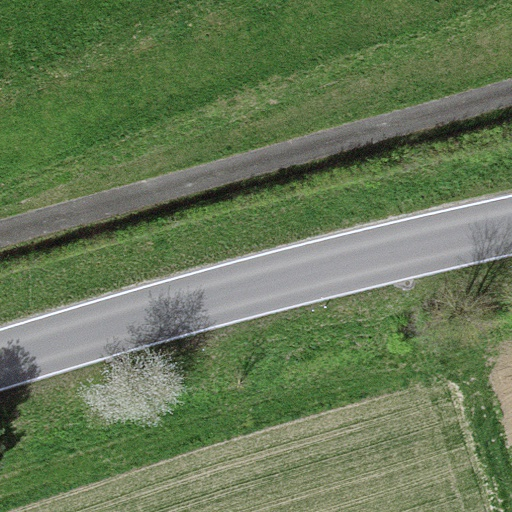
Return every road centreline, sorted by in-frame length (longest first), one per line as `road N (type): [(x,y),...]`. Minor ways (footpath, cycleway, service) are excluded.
road 1 (track): [(511,96),(0,244)]
road 2 (secondary): [(0,365),(511,241)]
